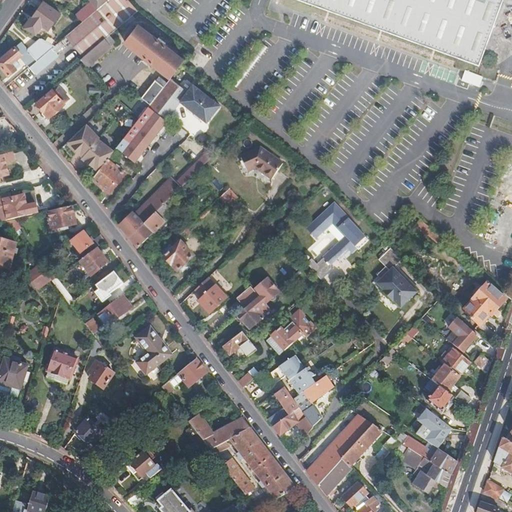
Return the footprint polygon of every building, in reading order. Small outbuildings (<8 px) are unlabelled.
[(108,35),(137,11),(128,0),(107,0),(83,21),(66,35),(84,56),(108,35)] [(90,0),(92,1),(75,16),(83,21),(107,0),(90,0)] [(290,0),(334,15),(361,24),(477,64),(498,0),(290,0)] [(59,13),(44,2),(33,18),(48,29),(59,13)] [(170,77),(181,63),(183,60),(164,45),(166,42),(159,37),(157,39),(138,25),(125,42),(170,77)] [(112,39),(108,35),(84,56),(79,60),(84,66),(110,45),(108,43),(112,39)] [(54,46),(41,38),(26,50),(20,42),(0,59),(0,66),(8,76),(20,67),(15,61),(20,56),(29,67),(48,51),(51,48),(54,46)] [(51,48),(48,51),(55,59),(58,56),(51,48)] [(48,51),(29,67),(36,75),(55,59),(48,51)] [(480,76),(468,72),(465,82),(477,86),(480,76)] [(187,91),(169,78),(166,82),(150,103),(147,106),(165,120),(180,100),(187,91)] [(150,103),(166,82),(162,80),(159,83),(153,79),(140,96),(150,103)] [(220,104),(193,83),(187,91),(180,100),(206,121),(220,104)] [(52,90),(37,102),(49,116),(64,104),(63,103),(69,98),(59,86),(53,91),(52,90)] [(166,120),(165,120),(147,106),(120,143),(116,148),(122,152),(122,153),(133,162),(166,120)] [(107,160),(110,155),(95,138),(91,141),(88,137),(79,145),(99,169),(107,160)] [(283,163),(260,145),(240,154),(247,169),(256,165),(272,177),(283,163)] [(12,151),(0,154),(0,175),(8,174),(5,163),(15,161),(12,151)] [(194,178),(197,175),(205,167),(216,156),(210,152),(200,161),(178,183),(173,178),(136,215),(135,214),(122,227),(132,240),(147,226),(146,225),(169,202),(194,178)] [(99,169),(91,179),(109,193),(125,174),(119,169),(120,167),(116,164),(115,166),(107,160),(99,169)] [(219,199),(226,207),(232,202),(233,204),(239,199),(230,189),(219,199)] [(0,197),(0,212),(3,222),(38,213),(36,203),(26,205),(24,195),(11,199),(10,195),(0,197)] [(132,240),(139,250),(175,214),(170,209),(173,207),(169,202),(146,225),(147,226),(132,240)] [(332,203),(306,228),(315,237),(330,221),(345,236),(329,251),(336,259),(348,248),(352,243),(356,248),(357,249),(367,239),(332,203)] [(80,226),(76,207),(53,212),(57,231),(80,226)] [(213,209),(211,207),(199,217),(202,220),(213,209)] [(440,247),(445,241),(421,220),(415,226),(427,237),(428,236),(440,247)] [(178,243),(182,239),(198,225),(194,221),(174,239),(175,241),(178,243)] [(95,241),(89,232),(76,242),(84,253),(97,243),(95,241)] [(87,257),(109,241),(104,234),(95,241),(97,243),(84,253),(87,257)] [(22,244),(0,237),(0,264),(16,269),(22,244)] [(173,247),(171,250),(174,253),(170,257),(177,266),(178,265),(184,271),(199,257),(182,239),(178,243),(173,247)] [(314,257),(323,250),(317,242),(307,250),(314,257)] [(348,248),(351,252),(354,250),(356,248),(352,243),(348,248)] [(401,277),(403,275),(395,266),(400,261),(389,249),(376,260),(383,268),(375,275),(379,279),(375,283),(382,290),(381,291),(391,301),(392,300),(399,308),(416,292),(416,288),(410,281),(407,283),(401,277)] [(103,250),(85,263),(96,277),(113,263),(103,250)] [(330,265),(336,259),(329,251),(323,257),(330,265)] [(51,281),(46,275),(38,264),(28,272),(31,275),(26,279),(32,286),(35,284),(37,286),(37,288),(43,294),(42,295),(46,301),(47,300),(55,310),(61,293),(51,281)] [(128,284),(120,272),(102,285),(104,289),(100,292),(108,302),(117,296),(115,294),(128,284)] [(410,281),(403,275),(401,277),(407,283),(410,281)] [(219,287),(211,278),(198,291),(205,299),(219,287)] [(267,278),(254,290),(259,296),(254,301),(237,316),(249,330),(263,318),(261,315),(265,311),(263,308),(267,304),(266,304),(279,292),(267,278)] [(504,299),(487,283),(463,308),(472,316),(471,318),(479,325),(488,315),(489,315),(504,299)] [(230,299),(219,287),(205,299),(202,302),(213,314),(230,299)] [(108,327),(134,307),(125,296),(99,315),(108,327)] [(428,324),(421,317),(413,326),(420,332),(428,324)] [(441,327),(437,331),(461,351),(476,335),(468,327),(457,317),(448,326),(454,331),(450,335),(441,327)] [(101,330),(94,320),(87,324),(95,335),(101,330)] [(285,351),(294,343),(303,335),(296,327),(291,331),(285,325),(273,336),(285,351)] [(175,354),(155,328),(142,338),(153,354),(142,362),(150,372),(175,354)] [(241,346),(249,356),(258,350),(253,344),(243,332),(223,346),(229,354),(241,346)] [(412,338),(406,333),(392,348),(398,353),(412,338)] [(280,355),(285,351),(273,336),(268,341),(280,355)] [(95,358),(101,345),(99,342),(95,338),(88,355),(95,358)] [(443,364),(458,376),(469,362),(452,348),(441,362),(443,364)] [(66,385),(76,357),(54,349),(44,377),(66,385)] [(488,371),(491,362),(480,353),(473,361),(482,369),(483,367),(488,371)] [(286,377),(299,395),(315,384),(295,357),(272,373),(278,382),(286,377)] [(0,383),(20,390),(27,366),(4,359),(0,370),(0,383)] [(188,387),(206,373),(196,360),(161,387),(165,393),(172,388),(179,387),(184,383),(188,387)] [(113,374),(96,363),(92,369),(95,371),(89,379),(104,389),(113,374)] [(447,391),(458,376),(443,364),(431,379),(447,391)] [(250,376),(253,379),(259,374),(254,368),(250,372),(248,373),(250,376)] [(239,381),(244,387),(253,379),(250,376),(248,373),(239,381)] [(300,409),(312,427),(323,419),(311,402),(333,387),(328,379),(332,376),(330,373),(315,384),(299,395),(293,400),(300,409)] [(154,392),(141,375),(131,383),(144,400),(148,397),(154,392)] [(427,376),(421,384),(428,390),(422,397),(438,409),(450,393),(447,391),(431,379),(427,376)] [(153,404),(166,393),(165,393),(161,387),(154,392),(148,397),(153,404)] [(268,419),(273,427),(300,409),(293,400),(285,388),(276,394),(285,407),(268,419)] [(455,397),(466,406),(471,399),(461,391),(455,397)] [(258,407),(261,411),(268,406),(265,402),(258,407)] [(430,408),(421,421),(424,424),(418,433),(443,450),(458,428),(430,408)] [(212,433),(206,423),(212,418),(206,409),(189,422),(204,440),(210,449),(227,441),(229,439),(249,429),(239,416),(238,414),(220,423),(222,428),(212,433)] [(298,424),(306,434),(313,428),(312,427),(300,409),(273,427),(280,436),(298,424)] [(374,425),(360,416),(307,471),(318,485),(342,459),(374,425)] [(104,434),(89,419),(74,435),(80,441),(82,439),(89,445),(96,437),(99,440),(104,434)] [(383,431),(374,425),(342,459),(352,469),(355,472),(357,470),(352,464),(383,431)] [(271,457),(252,433),(249,429),(229,439),(240,452),(237,454),(242,461),(245,459),(248,464),(262,481),(259,483),(263,488),(266,486),(275,498),(279,497),(295,488),(293,487),(271,457)] [(511,473),(511,442),(503,437),(495,462),(503,467),(502,468),(511,473)] [(400,443),(393,438),(377,456),(383,461),(400,443)] [(457,461),(439,448),(434,457),(406,438),(402,444),(413,451),(427,461),(450,476),(457,461)] [(210,449),(204,440),(198,444),(205,452),(210,449)] [(214,453),(229,445),(227,441),(210,449),(214,453)] [(154,466),(149,459),(154,456),(148,448),(129,463),(130,465),(127,466),(132,473),(135,471),(140,477),(148,471),(152,476),(160,469),(157,464),(154,466)] [(436,481),(446,488),(450,476),(427,461),(413,451),(411,455),(421,462),(419,465),(424,468),(422,471),(421,471),(413,483),(427,493),(436,481)] [(342,459),(318,485),(327,497),(352,469),(342,459)] [(252,489),(231,461),(227,464),(225,461),(221,464),(225,469),(243,496),(252,489)] [(484,492),(497,499),(503,490),(488,481),(484,492)] [(357,483),(342,497),(352,508),(367,494),(357,483)] [(188,511),(170,489),(163,493),(162,494),(155,499),(161,507),(159,510),(160,511),(199,511),(195,506),(188,511)] [(133,507),(145,500),(140,492),(127,500),(133,507)] [(52,511),(53,510),(52,508),(51,508),(48,506),(50,499),(34,494),(28,511),(25,511),(27,504),(17,501),(13,511),(52,511)] [(253,510),(271,501),(268,496),(250,505),(253,510)] [(373,497),(363,504),(365,506),(356,511),(374,511),(376,511),(374,507),(378,504),(373,497)] [(483,500),(478,511),(499,511),(500,510),(483,500)] [(249,511),(253,510),(250,505),(247,501),(226,511),(249,511)]
